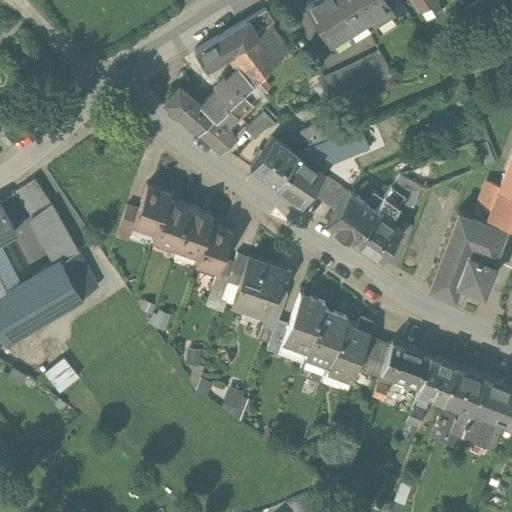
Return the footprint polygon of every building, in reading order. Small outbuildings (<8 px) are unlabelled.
[(387,0),(312,0),(305,5),(329,43),(369,17),(374,24),(394,11),(389,2),(387,0)] [(435,0),(426,0),(418,5),(427,18),(442,10),(435,0)] [(511,0),(482,0),(467,9),(478,28),(511,7),(511,0)] [(248,21),(257,33),(270,26),(274,23),(266,11),(248,21)] [(248,21),(195,51),(205,69),(228,55),(227,54),(259,36),(257,33),(248,21)] [(241,72),(252,84),(288,51),(279,40),(270,26),(257,33),(259,36),(227,54),(228,55),(241,72)] [(392,73),(382,53),(335,76),(345,96),(392,73)] [(198,133),(214,120),(228,106),(242,93),(252,84),(241,72),(229,82),(227,79),(216,88),(218,91),(201,106),(178,87),(176,90),(170,90),(166,95),(166,100),(163,104),(198,133)] [(250,102),(242,93),(228,106),(236,115),(240,111),(244,116),(252,109),(248,104),(250,102)] [(198,133),(221,153),(224,150),(238,137),(233,131),(243,121),(236,115),(228,106),(214,120),(198,133)] [(300,132),(307,148),(324,141),(315,120),(310,122),(312,127),(300,132)] [(307,148),(295,153),(307,161),(312,159),(315,160),(359,142),(358,141),(375,134),(369,122),(336,136),(324,141),(307,148)] [(249,168),(273,185),(295,153),(271,136),(249,168)] [(469,217),(457,212),(427,287),(453,297),(459,280),(481,289),(491,262),(490,262),(502,230),(498,228),(501,221),(511,225),(511,147),(496,188),(482,183),(469,217)] [(273,185),(300,204),(322,172),(307,161),(295,153),(273,185)] [(30,217),(50,203),(33,178),(13,192),(30,217)] [(366,203),(375,209),(391,187),(382,180),(366,203)] [(132,223),(155,231),(166,199),(169,192),(146,184),(137,209),(132,223)] [(391,187),(375,209),(385,216),(400,194),(391,187)] [(326,222),(352,241),(375,209),(366,203),(349,191),(326,222)] [(189,207),(166,199),(155,231),(152,239),(175,247),(189,207)] [(401,202),(396,216),(408,220),(413,206),(401,202)] [(54,264),(78,250),(50,203),(30,217),(28,219),(54,264)] [(132,223),(137,209),(126,205),(118,227),(130,231),(132,223)] [(0,240),(14,233),(0,207),(0,240)] [(211,215),(189,207),(175,247),(197,255),(209,223),(211,215)] [(352,241),(379,259),(401,228),(385,216),(375,209),(352,241)] [(231,231),(209,223),(197,255),(195,262),(217,270),(222,257),(231,231)] [(0,277),(7,291),(20,284),(0,246),(0,277)] [(99,286),(78,250),(54,264),(20,284),(7,291),(13,305),(26,326),(29,327),(99,286)] [(236,252),(233,261),(225,282),(237,286),(248,256),(236,252)] [(282,268),(248,256),(237,286),(247,290),(241,306),(264,314),(265,314),(273,293),(282,268)] [(233,261),(222,257),(217,270),(209,291),(221,295),(225,282),(233,261)] [(13,305),(7,291),(0,295),(0,337),(5,344),(26,326),(13,305)] [(273,293),(265,314),(264,314),(261,324),(273,328),(277,319),(285,297),(273,293)] [(306,349),(321,308),(324,302),(299,293),(288,323),(282,340),(306,349)] [(328,364),(344,322),(346,317),(321,308),(306,349),(304,355),(328,364)] [(282,340),(288,323),(277,319),(273,328),(265,349),(278,353),(282,340)] [(368,331),(344,322),(328,364),(326,369),(350,378),(355,367),(366,337),(368,331)] [(355,367),(366,371),(377,341),(366,337),(355,367)] [(429,355),(391,340),(380,370),(391,374),(418,385),(429,355)] [(377,375),(388,345),(377,341),(366,371),(377,375)] [(64,354),(44,370),(60,389),(80,374),(64,354)] [(457,366),(429,355),(418,385),(416,389),(430,394),(444,400),(457,366)] [(483,376),(457,366),(444,400),(443,402),(464,410),(470,412),(471,410),(483,376)] [(382,398),(391,374),(380,370),(371,394),(382,398)] [(511,401),(511,387),(483,376),(471,410),(483,415),(482,418),(491,422),(493,419),(504,423),(511,401)] [(430,394),(416,389),(405,420),(418,425),(430,394)] [(461,437),(470,412),(464,410),(460,421),(457,420),(452,434),(461,437)] [(500,433),(491,430),(486,444),(495,447),(500,433)] [(291,498),(297,511),(324,511),(313,488),(291,498)]
